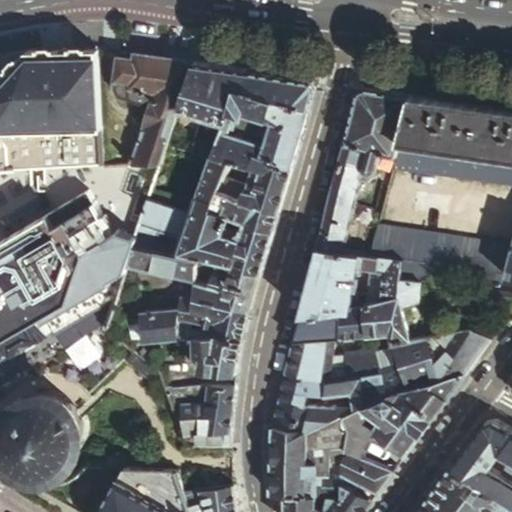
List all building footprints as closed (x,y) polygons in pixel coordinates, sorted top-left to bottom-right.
[(0,167),(108,161),(100,48),(72,47),(45,48),(28,49),(22,57),(16,64),(11,69),(7,75),(2,79),(0,81),(0,167)] [(181,98),(192,59),(154,55),(119,50),(117,60),(115,62),(113,64),(113,65),(112,68),(112,69),(113,72),(115,73),(116,74),(114,87),(114,88),(115,91),(117,93),(119,94),(150,100),(151,94),(181,98)] [(181,98),(179,105),(225,116),(234,89),(237,90),(244,67),(219,63),(192,59),(181,98)] [(244,67),(237,90),(309,105),(316,83),(313,78),(280,72),(244,67)] [(332,185),(317,243),(340,247),(360,171),(368,173),(370,173),(371,172),(372,172),(374,169),(379,152),(394,155),(399,137),(411,93),(363,86),(356,89),(344,137),(338,160),(332,185)] [(309,105),(237,90),(234,89),(225,116),(225,117),(238,121),(260,128),(299,139),(305,118),(309,105)] [(488,105),(411,93),(399,137),(394,155),(391,166),(511,183),(511,108),(495,106),(488,105)] [(163,159),(168,142),(179,105),(181,98),(151,94),(150,100),(147,114),(144,113),(130,160),(163,159)] [(213,154),(230,159),(249,164),(254,148),(293,160),(296,148),(299,139),(260,128),(259,132),(246,133),(225,127),(227,121),(237,125),(238,121),(225,117),(213,154)] [(249,164),(230,159),(216,193),(277,211),(282,194),(290,169),(293,160),(254,148),(249,164)] [(200,251),(259,268),(261,262),(265,251),(226,245),(231,229),(221,226),(225,215),(209,211),(216,193),(230,159),(213,154),(198,198),(195,208),(186,233),(182,244),(180,250),(198,256),(200,251)] [(0,351),(4,352),(17,345),(18,346),(55,325),(58,330),(92,310),(118,296),(121,284),(132,254),(137,237),(143,221),(151,195),(163,159),(130,160),(108,161),(0,167),(0,351)] [(209,211),(225,215),(271,230),(275,219),(277,211),(216,193),(209,211)] [(151,195),(143,221),(186,233),(195,208),(151,195)] [(271,230),(225,215),(221,226),(231,229),(226,245),(265,251),(266,248),(270,234),(271,230)] [(143,221),(137,237),(151,241),(153,236),(174,242),(182,244),(186,233),(143,221)] [(511,246),(376,223),(371,242),(368,252),(400,257),(419,260),(477,270),(504,274),(511,247),(511,246)] [(219,278),(254,288),(257,275),(259,268),(200,251),(198,256),(180,250),(172,248),(151,241),(137,237),(132,254),(201,273),(202,268),(211,271),(210,276),(219,278)] [(354,239),(352,249),(368,252),(371,242),(354,239)] [(396,277),(400,257),(368,252),(352,249),(340,247),(317,243),(305,288),(299,311),(356,304),(393,300),(396,277)] [(418,280),(419,260),(400,257),(396,277),(418,280)] [(511,275),(504,274),(477,270),(475,287),(481,292),(511,296),(511,275)] [(188,303),(248,307),(251,295),(254,288),(219,278),(218,282),(188,276),(184,291),(147,288),(144,289),(143,300),(180,303),(188,303)] [(396,277),(393,300),(356,304),(364,328),(388,325),(391,336),(407,334),(399,299),(416,297),(418,280),(396,277)] [(121,284),(118,296),(116,301),(124,303),(130,287),(121,284)] [(155,327),(191,331),(192,325),(186,324),(186,319),(179,318),(180,303),(143,300),(139,304),(138,317),(144,318),(144,326),(147,326),(155,327)] [(108,324),(134,346),(138,349),(142,345),(134,336),(136,333),(129,314),(116,302),(108,324)] [(186,319),(188,303),(180,303),(179,318),(186,319)] [(192,325),(191,331),(192,331),(241,337),(248,307),(188,303),(186,319),(186,324),(192,325)] [(356,304),(299,311),(296,323),(292,338),(331,333),(332,333),(364,328),(356,304)] [(490,336),(502,320),(465,310),(458,316),(455,328),(469,326),(490,336)] [(108,324),(107,323),(87,343),(112,368),(124,357),(134,346),(108,324)] [(455,328),(407,334),(391,336),(393,343),(396,350),(392,351),(392,353),(395,362),(401,360),(409,384),(466,368),(490,336),(469,326),(455,328)] [(197,367),(237,365),(237,362),(241,337),(192,331),(190,349),(196,350),(197,367)] [(331,333),(292,338),(290,345),(284,369),(328,373),(331,333)] [(332,348),(332,333),(331,333),(328,373),(380,378),(375,358),(371,344),(332,348)] [(393,343),(371,344),(375,358),(392,353),(392,351),(396,350),(393,343)] [(155,364),(157,373),(180,372),(181,385),(234,381),(237,365),(197,367),(196,350),(190,349),(155,345),(148,358),(151,361),(155,364)] [(134,346),(124,357),(150,380),(157,373),(155,364),(151,361),(148,358),(138,349),(134,346)] [(375,358),(380,378),(385,391),(409,384),(401,360),(395,362),(392,353),(375,358)] [(418,434),(466,368),(409,384),(385,391),(373,400),(418,434)] [(328,373),(284,369),(279,388),(270,424),(301,423),(334,420),(331,409),(301,401),(303,390),(351,395),(357,413),(373,400),(385,391),(380,378),(328,373)] [(180,372),(157,373),(160,386),(181,385),(180,372)] [(168,413),(230,407),(231,395),(234,381),(181,385),(160,386),(168,413)] [(82,434),(83,431),(83,428),(82,421),(80,415),(77,409),(75,407),(70,401),(63,397),(57,394),(54,393),(46,392),(43,392),(38,392),(35,393),(31,394),(24,397),(18,403),(12,410),(10,413),(9,416),(7,423),(7,427),(7,434),(8,438),(9,442),(11,449),(13,451),(19,457),(25,462),(29,464),(32,466),(39,468),(47,468),(51,467),(55,467),(59,465),(63,463),(66,461),(70,458),(77,451),(78,448),(81,442),(82,440),(82,437),(82,434)] [(373,400),(357,413),(355,414),(334,420),(340,441),(358,449),(373,428),(404,451),(418,434),(373,400)] [(202,447),(228,444),(226,432),(226,427),(230,407),(168,413),(173,431),(180,429),(182,435),(193,434),(194,444),(202,443),(202,447)] [(334,420),(355,414),(331,409),(334,420)] [(511,502),(511,479),(492,468),(503,453),(511,458),(511,426),(495,417),(486,421),(451,467),(479,484),(482,481),(508,505),(511,502)] [(340,441),(334,420),(301,423),(300,475),(323,480),(325,472),(336,474),(337,472),(338,454),(340,441)] [(301,423),(270,424),(270,431),(269,455),(269,490),(283,494),(311,503),(320,507),(339,481),(340,473),(337,472),(336,474),(325,472),(323,480),(300,475),(301,423)] [(391,470),(390,470),(347,450),(338,454),(337,472),(340,473),(339,481),(365,495),(367,502),(391,470)] [(451,467),(425,501),(441,511),(492,511),(495,508),(498,511),(500,511),(508,505),(482,481),(479,484),(451,467)] [(189,511),(181,491),(172,471),(119,471),(95,511),(189,511)] [(236,511),(232,481),(230,482),(181,491),(189,511),(236,511)] [(328,511),(359,511),(367,502),(365,495),(339,481),(320,507),(328,511)] [(328,511),(320,507),(319,511),(318,511),(308,511),(309,509),(311,503),(283,494),(282,511),(328,511)] [(441,511),(425,501),(416,511),(441,511)] [(511,511),(511,502),(508,505),(500,511),(511,511)]
